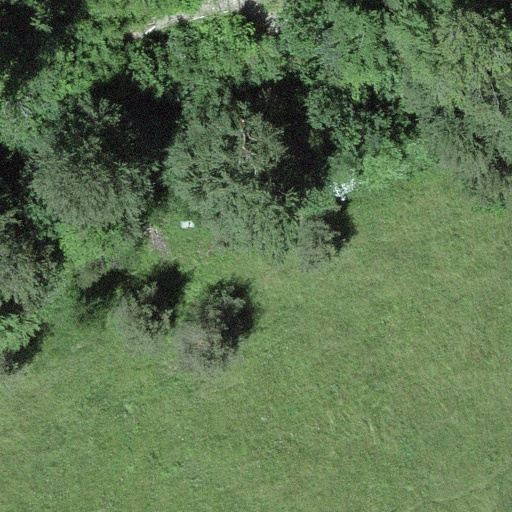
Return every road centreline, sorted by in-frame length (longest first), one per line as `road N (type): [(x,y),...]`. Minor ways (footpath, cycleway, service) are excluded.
road 1 (track): [(511,61),(238,0)]
road 2 (track): [(230,0),(128,35),(0,2)]
